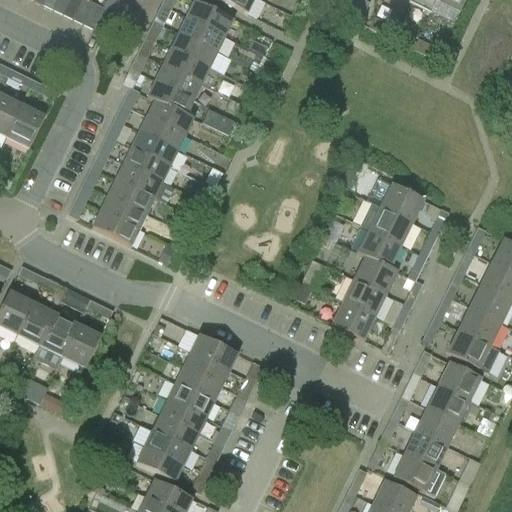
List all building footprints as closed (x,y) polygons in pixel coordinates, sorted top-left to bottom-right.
[(46,0),(45,4),(43,7),(53,12),(58,0),(46,0)] [(63,17),(71,0),(58,0),(53,12),(63,17)] [(73,22),(83,0),(82,0),(71,0),(63,17),(73,22)] [(73,22),(82,27),(93,5),(87,2),(83,0),(73,22)] [(102,36),(118,3),(111,0),(107,0),(103,10),(92,32),(102,36)] [(173,8),(176,0),(163,0),(162,3),(173,8)] [(255,1),(253,0),(211,0),(247,17),(255,1)] [(334,0),(328,0),(324,8),(324,9),(337,15),(343,4),(334,0)] [(410,0),(408,5),(431,17),(437,4),(436,4),(437,0),(410,0)] [(465,0),(437,0),(436,4),(437,4),(459,15),(465,0)] [(103,10),(93,5),(82,27),(92,32),(103,10)] [(185,21),(224,40),(232,24),(194,5),(185,21)] [(165,24),(171,13),(160,7),(155,19),(165,24)] [(351,9),(346,19),(346,20),(359,26),(365,15),(351,9)] [(373,19),(368,30),(381,37),(386,26),(373,19)] [(178,37),(216,56),(224,40),(185,21),(178,37)] [(157,40),(163,28),(152,23),(147,35),(157,40)] [(390,41),(403,47),(408,36),(395,30),(390,41)] [(170,53),(208,72),(216,56),(178,37),(170,53)] [(150,56),(155,44),(145,39),(139,50),(150,56)] [(430,47),(417,41),(412,52),(425,58),(430,47)] [(162,69),(200,87),(208,72),(170,53),(162,69)] [(142,71),(148,60),(137,55),(131,66),(142,71)] [(154,84),(193,103),(200,87),(162,69),(154,84)] [(134,87),(140,76),(129,71),(124,82),(134,87)] [(21,87),(25,79),(10,72),(6,80),(21,87)] [(29,91),(44,99),(48,90),(33,83),(29,91)] [(153,103),(185,119),(185,118),(193,103),(154,84),(146,101),(153,104),(153,103)] [(133,107),(139,96),(128,91),(123,102),(133,107)] [(0,137),(5,140),(22,108),(0,97),(0,137)] [(227,110),(240,116),(244,108),(231,102),(227,110)] [(193,122),(185,118),(185,119),(153,103),(153,104),(146,119),(185,139),(193,122)] [(125,123),(131,111),(121,106),(115,118),(125,123)] [(29,152),(45,119),(22,108),(5,140),(29,152)] [(199,125),(224,137),(230,125),(205,112),(199,125)] [(138,135),(177,154),(185,139),(146,119),(138,135)] [(118,139),(123,127),(113,122),(107,134),(118,139)] [(130,151),(169,170),(177,154),(138,135),(130,151)] [(110,155),(116,143),(105,138),(99,150),(110,155)] [(122,167),(162,186),(169,170),(130,151),(122,167)] [(102,170),(108,159),(97,154),(92,165),(102,170)] [(115,182),(154,202),(162,186),(122,167),(115,182)] [(94,186),(100,175),(90,170),(84,181),(94,186)] [(107,198),(146,218),(154,202),(115,182),(107,198)] [(87,202),(92,191),(82,186),(76,197),(87,202)] [(423,202),(390,186),(379,209),(411,225),(423,202)] [(99,214),(138,233),(146,218),(107,198),(99,214)] [(79,218),(85,207),(74,201),(68,213),(79,218)] [(368,232),(400,248),(411,225),(379,209),(368,232)] [(448,216),(440,211),(433,226),(441,230),(448,216)] [(91,230),(130,250),(138,233),(99,214),(91,230)] [(357,255),(389,270),(400,248),(368,232),(357,255)] [(429,234),(422,248),(430,253),(437,238),(429,234)] [(466,252),(474,257),(481,242),(473,238),(466,252)] [(491,265),(511,275),(511,246),(502,241),(491,265)] [(166,247),(161,259),(168,262),(174,251),(166,247)] [(397,274),(389,270),(357,255),(356,256),(364,260),(353,281),(386,298),(397,274)] [(418,257),(417,257),(411,271),(419,275),(426,261),(418,256),(418,257)] [(462,261),(454,275),(463,279),(470,265),(462,261)] [(480,287),(511,303),(511,302),(511,275),(491,265),(480,287)] [(16,278),(17,279),(32,286),(36,277),(21,269),(16,278)] [(41,289),(40,290),(54,297),(59,288),(45,281),(40,289),(41,289)] [(342,304),(375,320),(386,298),(353,281),(342,304)] [(414,283),(407,298),(415,302),(422,287),(414,283)] [(451,283),(444,297),(452,301),(459,287),(451,283)] [(295,302),(301,305),(310,288),(303,285),(295,302)] [(469,310),(501,325),(511,303),(480,287),(469,310)] [(63,300),(60,305),(75,312),(81,299),(67,292),(63,300)] [(0,329),(17,338),(33,305),(10,293),(0,313),(0,329)] [(90,303),(85,311),(100,318),(104,310),(90,303)] [(330,327),(363,344),(375,320),(342,304),(330,327)] [(17,338),(39,349),(56,316),(33,305),(17,338)] [(433,320),(440,324),(441,324),(448,310),(440,305),(433,320)] [(403,306),(402,306),(395,320),(404,324),(411,310),(403,306)] [(458,332),(490,348),(501,325),(469,310),(458,332)] [(39,349),(33,361),(56,372),(62,360),(78,327),(56,316),(39,349)] [(440,324),(433,320),(421,344),(429,348),(441,324),(440,324)] [(160,339),(165,329),(157,325),(152,335),(160,339)] [(101,338),(78,327),(62,360),(85,371),(101,338)] [(392,329),(391,329),(384,343),(393,347),(400,332),(392,328),(392,329)] [(490,348),(458,332),(446,356),(478,371),(490,348)] [(237,357),(199,338),(190,354),(229,374),(237,357)] [(183,370),(221,389),(229,374),(190,354),(183,370)] [(419,380),(420,380),(427,366),(419,362),(411,376),(419,380)] [(481,381),(449,365),(437,388),(469,404),(481,381)] [(175,386),(213,405),(221,389),(183,370),(175,386)] [(254,386),(260,375),(249,370),(244,381),(254,386)] [(16,372),(11,382),(21,386),(24,380),(26,377),(16,372)] [(19,390),(16,395),(20,397),(23,399),(31,384),(24,380),(21,386),(19,390)] [(408,403),(408,402),(409,403),(416,388),(408,384),(400,399),(408,403)] [(167,402),(205,421),(213,405),(175,386),(167,402)] [(247,402),(252,391),(242,386),(236,397),(247,402)] [(426,411),(458,427),(469,404),(437,388),(426,411)] [(44,396),(39,407),(46,410),(52,400),(44,396)] [(205,421),(167,402),(159,418),(198,436),(205,421)] [(239,418),(244,407),(234,402),(229,413),(239,418)] [(397,425),(398,425),(405,411),(396,407),(389,421),(397,425)] [(415,433),(447,449),(458,427),(426,411),(415,433)] [(221,429),(231,434),(237,423),(226,417),(221,429)] [(152,433),(190,452),(198,436),(159,418),(152,433)] [(386,448),(386,447),(387,448),(394,433),(385,429),(378,444),(386,448)] [(218,434),(215,432),(210,443),(213,445),(224,449),(229,438),(219,433),(218,434)] [(144,449),(182,468),(190,452),(152,433),(144,449)] [(404,456),(436,472),(447,449),(415,433),(404,456)] [(136,465),(174,484),(182,468),(144,449),(136,465)] [(206,460),(216,465),(221,454),(211,449),(206,460)] [(375,472),(383,456),(374,452),(366,468),(375,472)] [(392,479),(424,495),(436,472),(404,456),(392,479)] [(198,476),(208,481),(214,470),(203,464),(198,476)] [(347,494),(355,498),(355,497),(356,498),(363,483),(354,479),(347,494)] [(200,498),(206,485),(196,480),(190,493),(200,498)] [(186,511),(192,501),(154,482),(146,498),(174,511),(186,511)] [(372,506),(384,511),(409,511),(416,498),(384,482),(372,506)] [(138,511),(174,511),(146,498),(138,511)] [(422,501),(418,507),(428,511),(437,511),(439,509),(422,501)] [(338,511),(348,511),(351,506),(343,502),(338,511)]
